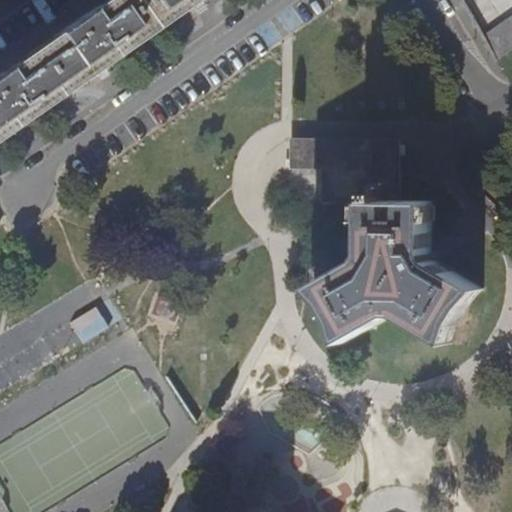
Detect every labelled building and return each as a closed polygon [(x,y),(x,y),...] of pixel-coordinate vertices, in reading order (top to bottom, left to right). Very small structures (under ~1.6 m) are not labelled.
[(104,0),(0,72),(0,128),(8,124),(11,128),(29,116),(46,104),(42,98),(91,66),(94,71),(112,59),(129,47),(126,41),(184,0),(187,0),(191,4),(196,0),(104,0)] [(184,0),(126,41),(129,47),(191,4),(187,0),(184,0)] [(511,19),(486,38),(490,45),(499,60),(511,50),(511,19)] [(42,98),(46,104),(94,71),(91,66),(42,98)] [(0,135),(11,128),(8,124),(0,128),(0,135)] [(367,204),(400,203),(401,143),(291,142),(292,170),(323,170),(323,203),(367,204)] [(400,203),(367,204),(367,213),(366,253),(362,261),(314,289),(315,291),(318,289),(348,342),(345,343),(346,345),(394,317),(403,318),(453,347),(454,346),(450,343),(478,291),(482,293),(484,291),(434,263),(431,256),(431,247),(431,203),(400,203)] [(77,314),(88,339),(114,327),(103,302),(77,314)]
